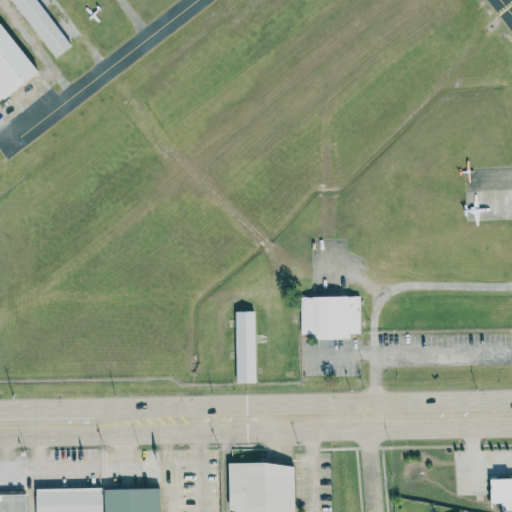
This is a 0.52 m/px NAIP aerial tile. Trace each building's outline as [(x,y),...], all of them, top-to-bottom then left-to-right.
[(11,0),(37,0),(73,49),(58,59),(11,0)] [(0,27),(37,74),(0,102),(0,27)] [(299,299),(314,299),(315,289),(349,289),(349,298),(362,299),(360,333),(352,334),(353,341),(315,342),(314,336),(300,336),(299,299)] [(237,315),(257,316),(257,383),(238,383),(237,315)] [(227,464),(227,511),(293,511),(293,463),(227,464)] [(511,479),(488,479),(488,503),(502,503),(502,510),(511,509),(511,479)] [(35,489),(35,511),(101,511),(101,488),(35,489)] [(158,511),(158,488),(103,490),(103,511),(158,511)] [(25,511),(25,493),(0,493),(0,511),(25,511)]
